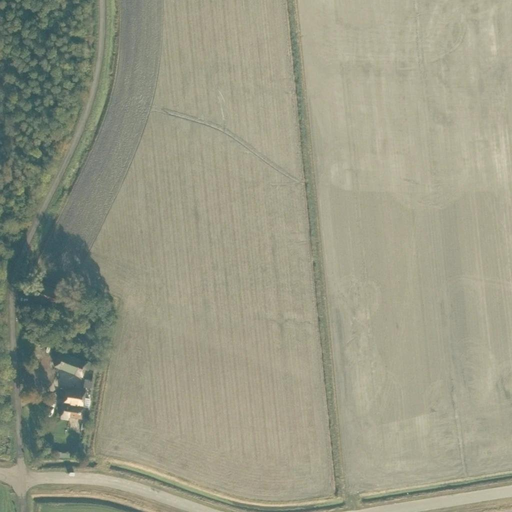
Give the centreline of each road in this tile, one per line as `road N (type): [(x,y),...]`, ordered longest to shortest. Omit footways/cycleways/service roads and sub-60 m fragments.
road 1 (unclassified): [(20,478),(13,289),(19,258),(89,105),(101,0)]
road 2 (unclassified): [(204,511),(124,484),(20,478)]
road 3 (unclassified): [(511,490),(376,511)]
